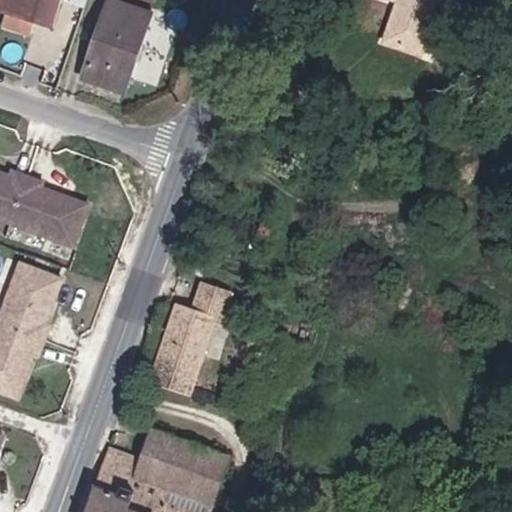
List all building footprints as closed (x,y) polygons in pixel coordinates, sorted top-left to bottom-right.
[(65,0),(0,0),(0,13),(55,31),(65,0)] [(147,11),(151,0),(121,0),(121,1),(117,0),(107,0),(81,79),(127,96),(154,14),(147,11)] [(429,0),(393,0),(394,0),(388,3),(378,35),(415,47),(429,0)] [(12,172),(11,177),(0,173),(0,219),(75,246),(89,206),(42,188),(43,184),(12,172)] [(52,322),(68,277),(25,261),(0,329),(0,392),(24,400),(41,354),(44,355),(51,339),(56,323),(52,322)] [(176,304),(150,379),(190,393),(216,318),(223,321),(232,292),(202,282),(193,310),(176,304)] [(142,455),(222,481),(231,454),(152,427),(142,455)] [(0,461),(9,436),(0,433),(0,461)] [(211,511),(222,481),(142,455),(111,444),(86,511),(211,511)] [(457,511),(458,491),(354,482),(351,511),(457,511)]
